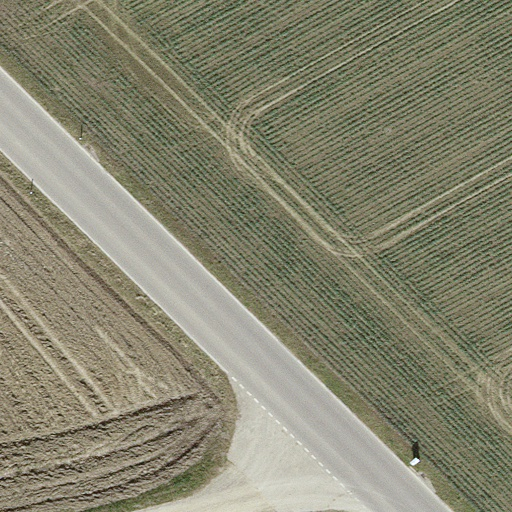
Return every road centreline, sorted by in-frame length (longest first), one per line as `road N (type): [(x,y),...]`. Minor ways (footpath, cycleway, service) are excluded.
road 1 (tertiary): [(0,105),(409,511)]
road 2 (track): [(330,434),(222,511)]
